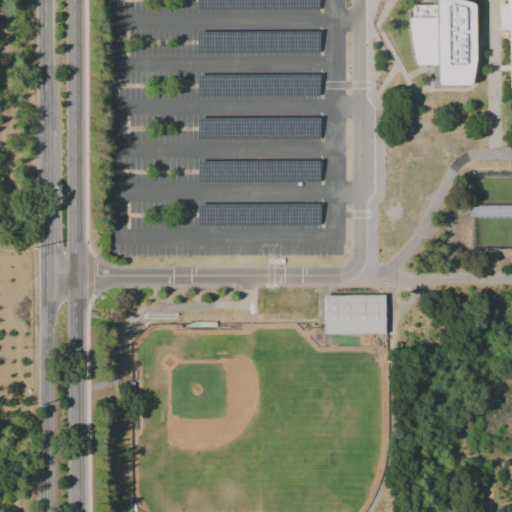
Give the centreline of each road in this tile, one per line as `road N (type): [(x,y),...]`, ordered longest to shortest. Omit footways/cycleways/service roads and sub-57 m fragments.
road 1 (tertiary): [(77,511),(73,0)]
road 2 (residential): [(46,280),(342,276),(357,260)]
road 3 (tertiary): [(46,280),(46,511)]
road 4 (residential): [(357,260),(359,108)]
road 5 (tertiary): [(45,131),(46,280)]
road 6 (tertiary): [(44,0),(45,131)]
